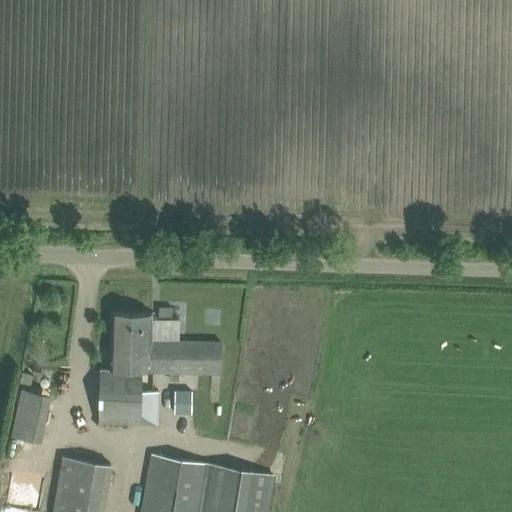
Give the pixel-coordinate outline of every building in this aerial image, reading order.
[(158,307),(158,318),(172,319),(172,307),(158,307)] [(112,312),(111,332),(111,369),(101,368),(100,422),(157,424),(158,391),(141,390),(142,370),(221,373),(222,342),(151,340),(152,313),(112,312)] [(22,371),(20,382),(30,384),(32,373),(22,371)] [(24,387),(13,435),(41,441),(52,393),(24,387)] [(174,390),(174,415),(193,415),(193,390),(174,390)] [(143,511),(268,511),(275,475),(153,453),(143,511)] [(63,456),(53,511),(104,511),(113,464),(63,456)]
